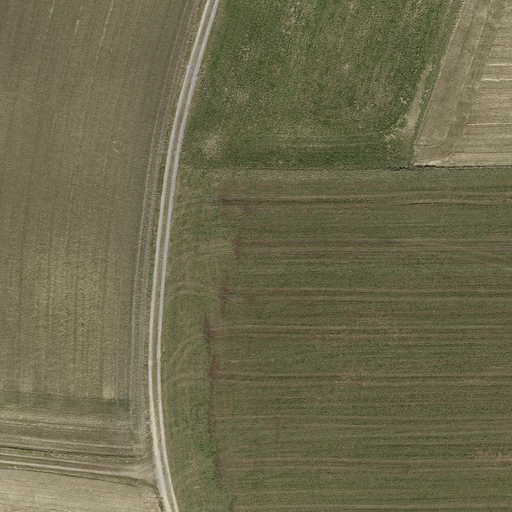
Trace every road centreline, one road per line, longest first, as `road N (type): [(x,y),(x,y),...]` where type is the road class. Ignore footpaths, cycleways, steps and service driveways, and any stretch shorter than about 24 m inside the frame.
road 1 (track): [(215,0),(173,164),(161,256),(156,387),(162,477),(173,511)]
road 2 (track): [(162,477),(0,459)]
